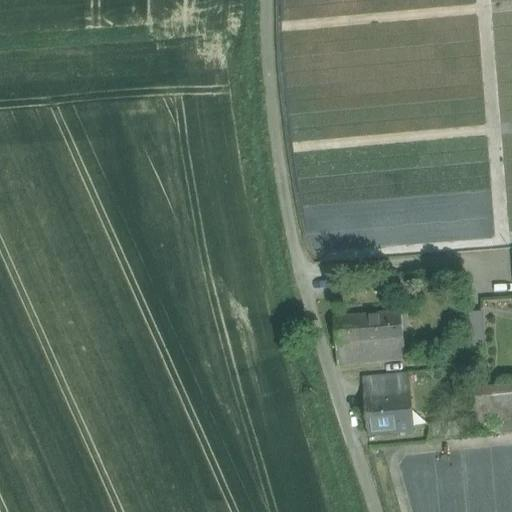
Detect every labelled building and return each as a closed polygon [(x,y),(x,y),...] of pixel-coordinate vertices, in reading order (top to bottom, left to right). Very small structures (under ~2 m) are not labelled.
[(344,278),(337,278),(339,299),(355,298),(354,284),(345,285),(344,278)] [(401,312),(334,318),(339,366),(405,360),(401,312)] [(482,315),(466,316),(468,353),(485,352),(482,315)] [(408,375),(363,379),(369,437),(413,433),(408,375)] [(511,385),(491,388),(494,424),(511,422),(511,385)] [(491,388),(468,390),(471,426),(494,424),(491,388)] [(459,423),(428,425),(429,441),(461,438),(459,423)]
